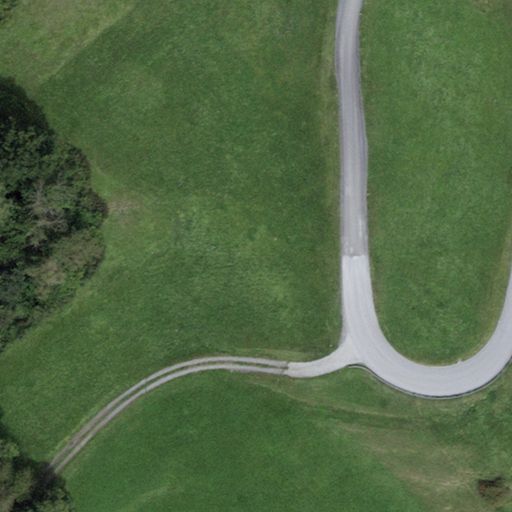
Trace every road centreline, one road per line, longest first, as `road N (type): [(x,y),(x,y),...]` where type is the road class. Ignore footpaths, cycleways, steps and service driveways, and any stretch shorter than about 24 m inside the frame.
road 1 (unclassified): [(351,0),(355,286),(368,341),(393,370),(445,380),(492,360),(511,318)]
road 2 (track): [(368,341),(309,368),(231,362),(173,372),(50,475),(27,511)]
